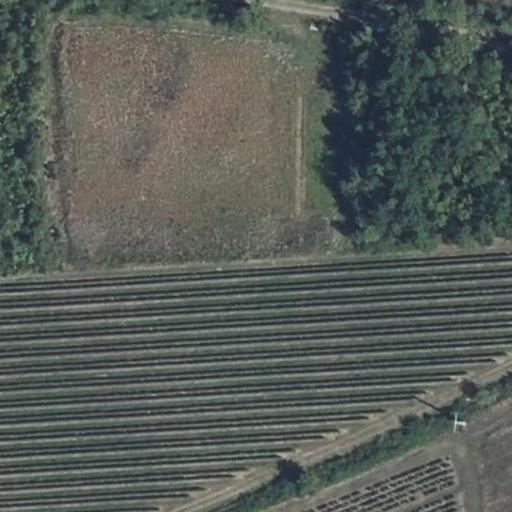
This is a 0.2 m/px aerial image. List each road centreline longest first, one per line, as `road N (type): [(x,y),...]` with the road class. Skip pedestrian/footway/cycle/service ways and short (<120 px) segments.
road 1 (track): [(189,511),(511,365)]
road 2 (track): [(511,45),(266,0)]
